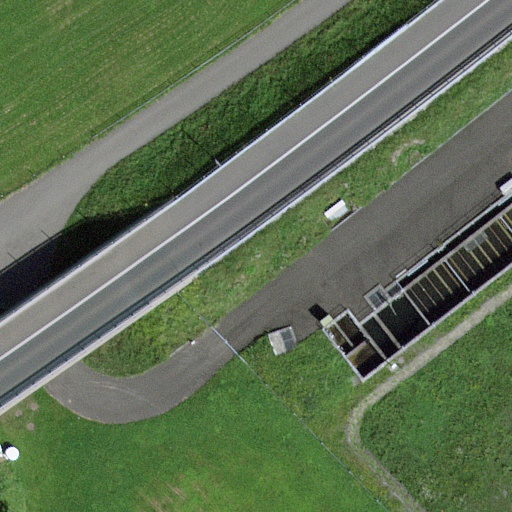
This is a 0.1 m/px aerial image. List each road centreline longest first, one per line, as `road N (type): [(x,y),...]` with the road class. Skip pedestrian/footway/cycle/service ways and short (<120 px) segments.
road 1 (track): [(0,287),(64,383),(113,402),(140,399),(164,389),(511,125)]
road 2 (motorway): [(511,3),(0,381)]
road 3 (track): [(317,0),(0,226)]
